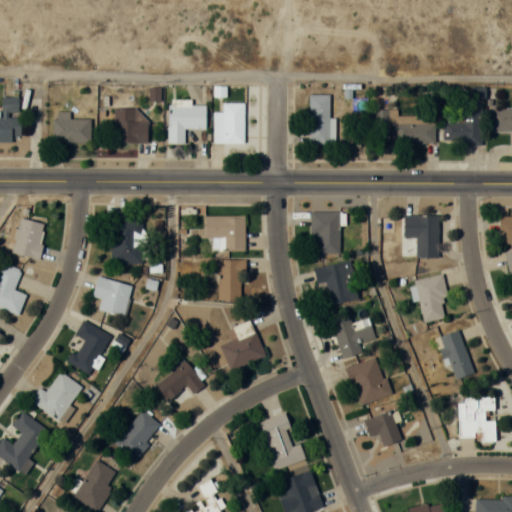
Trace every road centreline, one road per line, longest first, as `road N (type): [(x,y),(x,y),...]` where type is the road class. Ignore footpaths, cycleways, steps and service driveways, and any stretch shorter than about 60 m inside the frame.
road 1 (tertiary): [(0,180),(511,182)]
road 2 (residential): [(359,511),(279,276),(279,77)]
road 3 (residential): [(0,396),(69,284),(81,229),(79,180)]
road 4 (residential): [(138,511),(219,420),(306,369)]
road 5 (residential): [(511,368),(470,266),(467,182)]
road 6 (residential): [(352,492),(434,468),(511,466)]
